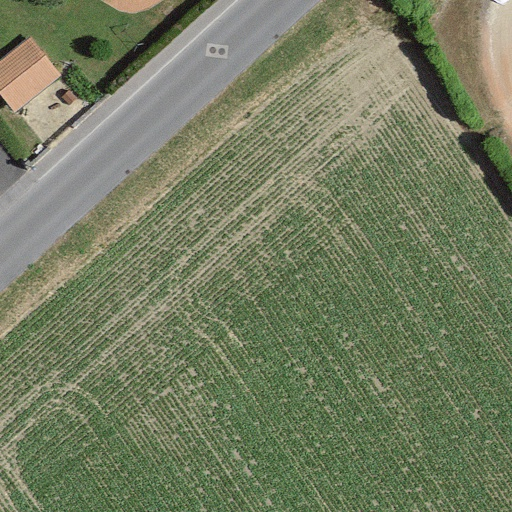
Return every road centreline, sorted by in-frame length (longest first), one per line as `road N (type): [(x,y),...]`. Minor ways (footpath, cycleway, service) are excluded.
road 1 (residential): [(0,254),(273,0)]
road 2 (unclassified): [(507,0),(503,102),(511,119)]
